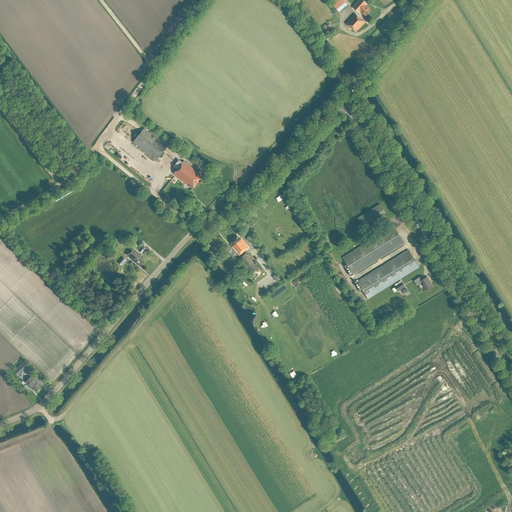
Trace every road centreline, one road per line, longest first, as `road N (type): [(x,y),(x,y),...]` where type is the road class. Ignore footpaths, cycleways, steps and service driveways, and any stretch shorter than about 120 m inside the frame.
road 1 (tertiary): [(0,424),(47,400),(188,236),(250,197),(342,103)]
road 2 (unclassified): [(511,378),(342,103)]
road 3 (tertiary): [(342,103),(424,0)]
road 4 (track): [(197,229),(95,147)]
